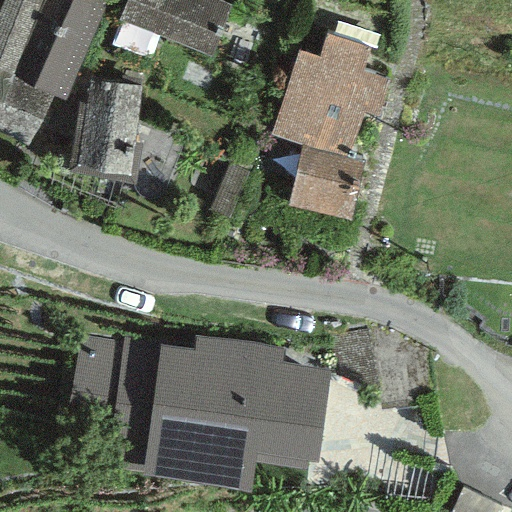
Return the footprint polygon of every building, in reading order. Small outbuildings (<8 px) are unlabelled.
[(0,0),(0,76),(63,101),(102,0),(101,0),(0,0)] [(238,2),(232,0),(132,0),(123,21),(213,60),(238,2)] [(377,55),(298,33),(267,145),(346,167),(377,55)] [(138,88),(75,77),(55,183),(118,195),(138,88)] [(122,340),(82,335),(73,396),(114,401),(105,460),(255,482),(259,457),(307,464),(310,448),(318,447),(331,362),(281,355),(282,343),(195,330),(194,339),(159,334),(158,339),(123,334),(122,340)]
